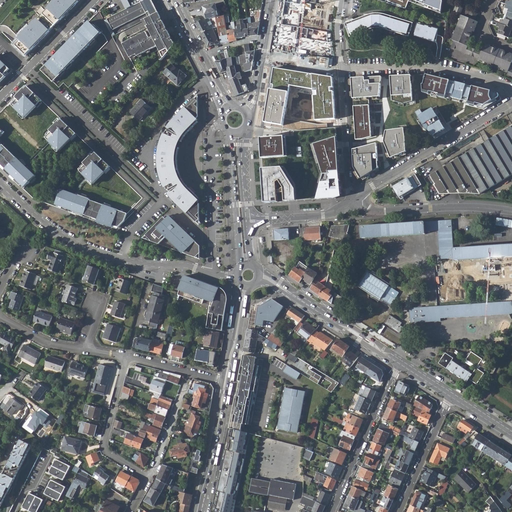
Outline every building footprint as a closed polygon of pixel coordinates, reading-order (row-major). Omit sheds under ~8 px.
[(15,45),(26,56),(78,2),(76,1),(76,0),(57,0),(56,1),(55,1),(48,9),(45,12),(47,14),(42,19),(40,17),(37,20),(29,28),(30,28),(27,31),(27,30),(19,38),(21,40),(15,45)] [(144,0),(125,10),(107,20),(112,30),(148,12),(151,16),(157,13),(149,0),(144,0)] [(119,0),(125,10),(144,0),(119,0)] [(305,0),(285,0),(282,23),(298,26),(300,13),(303,14),(305,0)] [(442,0),(441,0),(377,0),(405,9),(408,1),(441,13),(442,0)] [(225,5),(225,2),(216,5),(203,8),(207,20),(211,19),(219,16),(216,7),(225,5)] [(453,14),(460,16),(462,9),(455,6),(453,14)] [(48,9),(37,20),(40,17),(42,19),(47,14),(45,12),(48,9)] [(450,49),(468,56),(471,49),(467,48),(471,37),(470,37),(466,35),(468,31),(472,32),(473,33),(477,23),(475,22),(478,15),(470,12),(467,19),(461,16),(451,41),(453,42),(450,49)] [(157,46),(163,59),(174,45),(157,13),(151,16),(144,20),(148,27),(146,28),(151,37),(148,39),(145,32),(121,44),(128,58),(136,55),(137,56),(157,46)] [(351,37),(361,33),(363,32),(363,31),(369,28),(369,27),(371,26),(374,25),(377,25),(379,25),(381,26),(383,27),(387,29),(387,30),(392,32),(392,30),(401,33),(401,34),(407,36),(408,31),(411,31),(410,27),(412,26),(411,22),(406,21),(406,24),(403,23),(403,22),(399,21),(399,19),(396,20),(395,18),(392,18),(391,19),(388,18),(389,16),(385,16),(385,14),(380,14),(380,13),(379,13),(372,13),(372,16),(366,15),(365,17),(362,17),(362,19),(358,18),(358,20),(352,23),(351,21),(346,23),(346,27),(348,27),(348,29),(347,31),(349,31),(351,37)] [(218,27),(221,44),(225,43),(229,42),(227,32),(227,27),(226,23),(225,15),(219,16),(211,19),(215,28),(218,27)] [(511,29),(511,28),(511,17),(506,16),(504,21),(501,20),(499,23),(511,29)] [(250,37),(248,24),(244,25),(243,18),(241,19),(243,37),(250,37)] [(248,24),(250,37),(258,36),(260,23),(252,24),(251,18),(247,18),(248,24)] [(195,23),(201,34),(215,28),(211,19),(207,20),(200,21),(195,23)] [(92,26),(88,22),(69,42),(71,44),(67,47),(65,46),(41,70),(54,83),(59,77),(61,78),(76,62),(75,61),(85,51),(86,52),(97,41),(95,40),(102,33),(94,25),(92,26)] [(428,26),(422,24),(418,22),(414,36),(420,38),(421,36),(423,37),(423,39),(434,42),(434,40),(436,41),(438,28),(429,25),(428,26)] [(232,26),(227,27),(227,32),(229,42),(237,40),(237,39),(236,31),(234,23),(231,23),(232,26)] [(508,38),(511,29),(499,23),(497,23),(496,26),(499,28),(497,34),(508,38)] [(201,34),(208,48),(215,44),(215,46),(221,44),(218,27),(215,28),(201,34)] [(327,32),(299,27),(295,51),(329,55),(327,32)] [(481,53),(477,52),(475,59),(478,60),(478,61),(508,73),(507,75),(511,77),(511,54),(509,53),(509,55),(507,59),(503,57),(504,53),(505,52),(495,47),(494,49),(492,53),(488,51),(489,47),(490,45),(485,43),(481,53)] [(243,63),(245,72),(252,71),(255,51),(250,52),(249,44),(244,45),(246,52),(247,62),(243,63)] [(232,58),(232,66),(240,64),(239,56),(235,57),(234,55),(232,56),(230,49),(225,50),(226,53),(227,59),(232,58)] [(468,56),(475,59),(477,52),(471,49),(468,56)] [(85,51),(75,61),(76,62),(86,52),(85,51)] [(239,56),(240,64),(243,63),(247,62),(246,52),(243,53),(243,55),(239,56)] [(246,75),(245,72),(243,63),(240,64),(232,66),(232,58),(227,59),(222,61),(218,62),(216,63),(221,73),(227,72),(234,92),(235,91),(241,94),(248,91),(248,90),(246,85),(241,86),(239,79),(242,79),(241,76),(246,75)] [(4,75),(9,69),(0,59),(0,82),(6,77),(4,75)] [(172,64),(164,73),(170,78),(168,80),(178,89),(188,77),(187,76),(182,72),(181,73),(179,71),(172,64)] [(274,68),(264,127),(288,131),(327,128),(327,124),(317,125),(286,119),(291,86),(314,90),(316,121),(336,119),(333,77),(274,68)] [(422,85),(424,93),(485,109),(502,99),(498,92),(426,74),(424,85),(422,85)] [(412,75),(391,76),(393,102),(404,105),(414,103),(412,75)] [(383,76),(352,78),(354,100),(370,100),(381,99),(383,76)] [(26,86),(15,97),(17,99),(12,105),(25,118),(42,101),(26,86)] [(167,131),(165,135),(181,142),(184,138),(187,134),(198,122),(197,121),(198,120),(196,119),(198,117),(198,95),(185,108),(186,109),(184,111),(183,110),(178,114),(174,119),(172,121),(169,125),(167,129),(169,130),(168,132),(167,131)] [(142,100),(130,113),(139,121),(151,108),(142,100)] [(354,100),(357,140),(363,139),(372,137),(370,100),(354,100)] [(445,129),(433,109),(419,117),(427,131),(428,131),(434,136),(445,129)] [(76,134),(61,119),(49,130),(51,132),(46,138),(59,151),(76,134)] [(480,194),(511,174),(511,126),(429,176),(435,185),(434,185),(439,194),(480,194)] [(295,134),(295,137),(261,139),(266,203),(336,198),(342,195),(337,127),(327,128),(294,130),(295,134)] [(0,134),(2,132),(0,129),(0,163),(6,169),(5,171),(20,186),(22,185),(24,187),(29,183),(37,175),(24,167),(2,146),(1,147),(0,145),(0,136),(0,137),(0,136),(0,134)] [(407,153),(404,129),(386,131),(384,143),(391,158),(407,153)] [(165,135),(163,135),(162,139),(160,143),(179,148),(180,146),(181,142),(165,135)] [(127,136),(124,140),(129,145),(132,141),(127,136)] [(179,148),(160,143),(158,151),(158,159),(158,168),(160,176),(161,178),(179,173),(177,162),(177,157),(178,151),(179,148)] [(379,169),(377,144),(353,150),(355,168),(362,180),(379,169)] [(110,167),(95,152),(83,163),(85,165),(80,171),(93,184),(110,167)] [(179,173),(161,178),(163,184),(164,187),(165,186),(182,179),(179,173)] [(399,197),(401,200),(404,199),(403,197),(415,190),(414,189),(421,185),(415,175),(393,187),(399,197)] [(182,179),(165,186),(166,187),(167,190),(168,189),(169,190),(170,191),(185,183),(183,181),(182,179)] [(170,191),(167,192),(169,195),(172,198),(174,201),(175,202),(176,203),(196,222),(200,219),(199,204),(198,202),(199,201),(198,200),(199,198),(190,189),(186,186),(185,183),(170,191)] [(79,196),(61,190),(58,200),(58,201),(56,205),(63,207),(62,209),(77,214),(77,212),(91,217),(91,220),(112,227),(113,225),(115,226),(128,214),(118,210),(118,211),(116,211),(117,210),(90,200),(90,199),(79,195),(79,196)] [(128,214),(115,226),(119,228),(126,220),(128,214)] [(165,216),(146,235),(152,242),(156,238),(161,243),(183,251),(185,248),(186,249),(184,253),(196,258),(200,253),(200,243),(185,229),(171,215),(168,218),(165,216)] [(451,220),(420,222),(421,234),(426,234),(425,231),(438,230),(440,259),(454,258),(454,261),(458,261),(458,248),(453,248),(451,220)] [(420,222),(387,224),(388,237),(421,234),(420,222)] [(387,224),(361,226),(362,239),(388,237),(387,224)] [(332,226),(330,237),(347,236),(349,225),(332,226)] [(303,239),(303,241),(321,240),(320,227),(306,228),(303,239)] [(274,230),(275,241),(289,240),(289,229),(274,230)] [(156,238),(152,242),(184,253),(186,249),(185,248),(183,251),(161,243),(156,238)] [(511,244),(490,246),(491,258),(511,256),(511,244)] [(490,246),(458,248),(458,261),(491,258),(490,246)] [(52,260),(48,270),(59,274),(62,266),(61,265),(65,253),(56,249),(54,253),(50,252),(48,259),(52,260)] [(303,278),(306,274),(308,267),(300,262),(290,276),(300,283),(303,278)] [(89,266),(84,281),(95,285),(100,269),(89,266)] [(306,274),(303,278),(311,284),(317,274),(308,267),(306,274)] [(25,271),(20,286),(31,290),(36,274),(25,271)] [(339,282),(344,285),(348,278),(344,275),(339,282)] [(178,293),(177,295),(202,304),(204,299),(207,300),(207,299),(211,300),(210,307),(207,328),(221,331),(222,321),(223,322),(227,299),(224,298),(225,295),(222,291),(219,290),(219,288),(216,287),(216,286),(198,280),(197,281),(184,276),(178,293)] [(120,279),(116,291),(126,294),(130,282),(120,279)] [(310,290),(319,296),(325,287),(318,283),(316,286),(314,284),(310,290)] [(152,296),(150,302),(165,306),(166,301),(164,300),(165,296),(162,295),(164,287),(154,284),(151,291),(154,292),(153,296),(152,296)] [(68,285),(62,301),(72,305),(72,304),(75,305),(77,299),(74,298),(78,288),(68,285)] [(334,297),(331,296),(328,294),(330,291),(325,287),(319,296),(332,304),(333,300),(334,297)] [(13,300),(10,308),(19,311),(24,296),(12,292),(10,299),(13,300)] [(333,300),(339,304),(342,298),(334,293),(334,297),(333,300)] [(256,325),(263,326),(263,327),(264,325),(266,325),(266,321),(273,322),(284,307),(272,299),(258,307),(256,325)] [(116,301),(111,315),(120,318),(124,309),(125,305),(116,301)] [(148,312),(162,315),(165,306),(150,302),(149,306),(150,306),(148,312)] [(410,322),(441,320),(442,320),(442,318),(511,313),(511,302),(409,308),(410,322)] [(305,316),(292,307),(285,318),(297,326),(300,322),(305,316)] [(37,311),(34,321),(49,327),(53,317),(37,311)] [(148,312),(147,311),(146,316),(148,316),(147,318),(146,321),(150,322),(148,327),(155,329),(156,329),(158,324),(159,325),(162,315),(148,312)] [(385,323),(399,333),(403,328),(400,325),(401,323),(391,316),(385,323)] [(61,318),(57,330),(71,335),(75,323),(61,318)] [(308,339),(316,330),(306,322),(304,325),(300,322),(297,326),(294,329),(307,341),(308,339)] [(108,324),(103,338),(116,342),(121,328),(108,324)] [(259,331),(248,329),(246,344),(244,352),(256,354),(256,350),(258,341),(259,342),(262,342),(263,337),(259,334),(259,331)] [(316,330),(308,339),(312,342),(313,341),(325,350),(333,340),(321,331),(320,332),(316,329),(316,330)] [(207,331),(204,345),(217,348),(218,339),(223,340),(224,334),(219,333),(207,331)] [(153,340),(150,351),(161,354),(167,335),(167,334),(159,332),(158,337),(161,338),(161,340),(153,338),(153,340)] [(4,333),(0,339),(0,342),(6,346),(3,350),(9,354),(16,340),(4,333)] [(284,342),(277,338),(271,334),(267,339),(270,341),(274,343),(278,345),(280,347),(284,342)] [(135,339),(133,347),(150,351),(153,340),(140,336),(139,338),(137,337),(135,339)] [(331,349),(342,357),(349,347),(338,339),(331,349)] [(170,344),(168,354),(182,358),(185,348),(170,344)] [(25,345),(19,356),(35,364),(41,354),(25,345)] [(291,353),(295,356),(299,351),(295,348),(290,353),(291,353)] [(197,349),(195,360),(208,362),(208,365),(214,366),(216,353),(197,349)] [(342,360),(351,367),(358,357),(349,351),(342,360)] [(482,359),(471,352),(466,360),(477,367),(482,359)] [(295,356),(291,353),(287,358),(295,363),(298,358),(295,356)] [(467,383),(467,382),(469,379),(477,384),(484,373),(476,368),(472,375),(452,361),(454,358),(446,353),(439,363),(451,371),(450,372),(453,374),(454,373),(457,375),(457,376),(460,378),(460,377),(464,380),(463,380),(467,383)] [(248,424),(258,376),(257,375),(259,364),(256,364),(257,357),(243,355),(241,370),(229,427),(242,431),(243,423),(248,424)] [(48,356),(45,366),(62,372),(65,362),(48,356)] [(356,367),(367,374),(373,365),(363,358),(356,367)] [(74,361),(69,375),(72,376),(73,374),(84,378),(88,368),(76,364),(77,362),(74,361)] [(99,365),(95,382),(93,391),(106,394),(108,386),(105,385),(107,377),(110,378),(112,368),(99,365)] [(283,371),(297,379),(300,373),(287,365),(283,371)] [(367,374),(378,381),(383,374),(382,371),(373,365),(367,374)] [(312,375),(310,379),(318,384),(322,376),(333,383),(327,389),(332,392),(339,383),(313,367),(311,370),(310,369),(308,372),(312,375)] [(155,372),(154,376),(158,377),(178,384),(181,376),(169,373),(169,375),(163,373),(159,372),(159,373),(155,372)] [(339,383),(343,386),(350,377),(346,374),(339,383)] [(158,377),(156,382),(165,386),(164,388),(175,393),(176,390),(178,384),(158,377)] [(38,382),(29,395),(38,401),(47,389),(38,382)] [(395,392),(405,397),(409,386),(399,382),(395,392)] [(189,389),(188,393),(194,395),(208,398),(209,394),(206,393),(206,391),(204,388),(205,386),(195,383),(193,391),(189,389)] [(131,389),(124,386),(122,392),(129,395),(131,389)] [(295,432),(303,390),(283,387),(276,429),(295,432)] [(371,402),(372,402),(376,392),(366,388),(365,390),(362,397),(371,402)] [(127,401),(129,395),(122,392),(121,397),(121,399),(127,401)] [(169,410),(174,396),(167,394),(164,402),(152,397),(150,403),(166,409),(169,410)] [(194,398),(192,406),(201,409),(203,403),(206,403),(208,398),(194,395),(193,398),(194,398)] [(366,414),(371,402),(362,397),(360,396),(354,409),(366,414)] [(416,407),(429,413),(433,406),(432,404),(419,396),(413,406),(416,407)] [(12,398),(3,409),(12,415),(16,409),(18,411),(22,406),(12,398)] [(388,408),(397,412),(401,404),(392,400),(388,408)] [(164,416),(166,409),(150,403),(148,409),(153,410),(153,411),(164,416)] [(90,410),(88,418),(99,421),(103,409),(91,406),(90,405),(89,409),(90,410)] [(418,420),(427,424),(430,416),(428,415),(429,413),(416,407),(414,412),(415,415),(419,417),(418,420)] [(27,426),(35,432),(41,423),(47,428),(52,421),(47,418),(50,415),(40,408),(37,412),(36,411),(32,416),(34,417),(27,426)] [(396,416),(406,420),(407,417),(397,412),(388,408),(383,418),(393,422),(396,416)] [(145,412),(144,415),(151,418),(164,423),(166,418),(154,414),(153,415),(145,412)] [(58,420),(56,423),(60,425),(65,415),(61,414),(60,416),(58,420)] [(184,422),(183,424),(186,425),(199,430),(200,425),(197,424),(200,417),(192,414),(189,422),(188,422),(187,423),(184,422)] [(347,423),(359,429),(363,421),(349,414),(346,419),(344,418),(343,421),(347,423)] [(401,435),(402,435),(410,418),(407,417),(406,420),(401,431),(400,434),(401,435)] [(151,418),(150,421),(155,423),(154,425),(162,428),(164,423),(151,418)] [(122,428),(124,422),(116,420),(114,426),(122,428)] [(457,428),(466,435),(468,431),(469,432),(473,427),(463,420),(457,428)] [(143,430),(148,431),(159,436),(161,430),(150,426),(149,426),(144,425),(145,423),(142,422),(140,429),(142,429),(143,430)] [(86,423),(84,433),(95,436),(98,426),(86,423)] [(359,429),(347,423),(343,431),(356,437),(359,429)] [(186,425),(185,428),(186,428),(184,433),(186,434),(185,435),(192,437),(194,436),(197,436),(199,430),(186,425)] [(373,442),(381,446),(382,444),(384,445),(389,432),(399,436),(400,434),(392,431),(380,425),(373,442)] [(212,511),(233,511),(236,500),(233,499),(234,494),(237,495),(244,459),(242,458),(243,453),(245,454),(246,449),(244,449),(245,439),(243,439),(245,432),(242,431),(229,427),(216,494),(221,495),(220,501),(217,500),(215,506),(213,506),(212,511)] [(413,428),(409,438),(419,442),(423,432),(413,428)] [(49,436),(54,438),(55,434),(61,436),(62,432),(53,429),(49,436)] [(142,429),(141,432),(143,432),(141,436),(156,442),(159,436),(148,431),(143,430),(142,429)] [(339,446),(340,446),(343,447),(350,450),(356,437),(343,431),(342,430),(340,435),(344,436),(339,446)] [(126,433),(124,437),(126,438),(134,441),(136,436),(137,435),(129,432),(128,434),(126,433)] [(441,438),(453,444),(455,439),(443,433),(441,438)] [(456,445),(459,447),(460,446),(470,435),(468,433),(456,445)] [(401,435),(400,434),(399,436),(404,439),(404,441),(406,442),(407,443),(412,446),(410,450),(415,452),(419,442),(409,438),(402,435),(401,435)] [(472,445),(483,452),(490,441),(479,434),(472,445)] [(132,445),(132,447),(140,450),(144,439),(136,436),(134,441),(132,445)] [(65,437),(62,450),(79,454),(82,441),(65,437)] [(169,451),(171,456),(177,455),(178,458),(187,456),(186,453),(188,452),(190,450),(189,445),(188,445),(187,443),(182,444),(181,439),(177,439),(178,443),(177,446),(173,446),(174,448),(173,449),(173,450),(169,451)] [(0,480),(0,511),(10,511),(15,503),(7,492),(32,445),(21,440),(17,448),(16,448),(13,455),(14,455),(6,469),(5,468),(2,475),(3,475),(0,481),(0,480)] [(483,452),(494,459),(501,449),(490,441),(483,452)] [(368,452),(377,456),(378,452),(381,446),(373,442),(368,452)] [(430,462),(438,465),(442,457),(446,459),(450,449),(438,444),(430,462)] [(330,460),(342,465),(347,454),(335,448),(330,460)] [(404,450),(401,448),(398,455),(399,457),(400,457),(402,458),(400,462),(409,465),(414,454),(404,450)] [(304,458),(310,461),(314,453),(312,452),(307,449),(305,449),(304,458)] [(494,459),(505,466),(511,455),(501,449),(494,459)] [(194,454),(192,460),(194,461),(195,460),(200,461),(201,455),(200,455),(201,451),(197,450),(196,455),(194,454)] [(137,451),(132,459),(144,467),(149,459),(137,451)] [(94,465),(94,463),(100,460),(97,452),(86,457),(90,466),(94,465)] [(362,468),(372,472),(374,468),(376,469),(380,460),(378,458),(378,457),(377,456),(368,452),(362,468)] [(71,466),(56,459),(48,475),(64,482),(71,466)] [(395,468),(405,473),(409,465),(400,462),(400,463),(397,462),(395,467),(393,466),(392,467),(395,468)] [(326,473),(337,478),(342,468),(330,463),(326,473)] [(80,473),(75,483),(85,488),(90,479),(86,478),(88,473),(80,468),(76,465),(73,470),(78,472),(80,473)] [(163,465),(157,479),(166,484),(167,484),(173,468),(163,465)] [(100,466),(94,473),(100,477),(98,480),(105,484),(108,480),(112,483),(116,477),(111,474),(110,476),(104,473),(105,472),(101,469),(102,467),(100,466)] [(357,479),(368,484),(369,481),(370,482),(374,473),(372,472),(362,468),(357,479)] [(405,473),(395,468),(389,481),(400,486),(405,473)] [(446,477),(429,469),(427,472),(426,472),(425,475),(424,474),(421,481),(422,482),(432,487),(437,477),(444,481),(446,477)] [(122,471),(116,481),(126,487),(132,476),(128,474),(128,475),(122,471)] [(454,479),(468,494),(476,486),(461,471),(454,479)] [(332,490),(336,481),(319,473),(317,472),(315,474),(316,475),(314,480),(324,485),(323,486),(332,490)] [(126,487),(135,492),(140,482),(139,480),(132,476),(126,487)] [(157,479),(152,488),(161,493),(166,484),(157,479)] [(269,494),(270,494),(287,498),(294,499),(297,485),(272,480),(271,482),(253,479),(250,492),(269,495),(269,494)] [(66,488),(51,480),(43,496),(59,503),(66,488)] [(354,485),(361,488),(362,486),(364,487),(365,485),(363,484),(363,483),(356,480),(354,485)] [(384,496),(393,500),(398,490),(389,486),(384,496)] [(353,487),(349,496),(358,500),(361,494),(371,498),(372,495),(353,487)] [(152,488),(147,497),(156,502),(161,493),(152,488)] [(304,497),(325,506),(331,492),(323,488),(318,499),(305,494),(304,497)] [(499,500),(507,509),(511,506),(505,501),(511,494),(509,492),(511,490),(510,488),(499,500)] [(369,502),(374,504),(378,493),(374,491),(372,495),(371,498),(369,502)] [(411,505),(428,511),(430,511),(431,510),(422,506),(426,495),(417,491),(411,505)] [(38,511),(44,500),(29,493),(21,509),(28,511),(38,511)] [(270,494),(269,498),(267,507),(285,511),(287,498),(270,494)] [(322,511),(325,506),(304,497),(303,496),(300,503),(305,505),(309,506),(307,510),(304,509),(302,508),(300,511),(322,511)] [(363,502),(361,501),(358,500),(349,496),(344,506),(350,508),(349,511),(351,511),(364,511),(366,511),(360,508),(363,502)] [(379,506),(389,510),(393,500),(384,496),(379,506)] [(147,497),(145,501),(154,506),(156,502),(147,497)] [(501,511),(491,497),(486,502),(491,506),(491,510),(492,511),(491,511),(501,511)] [(107,501),(101,511),(117,511),(120,507),(107,501)] [(182,503),(180,510),(187,511),(188,511),(190,505),(182,503)]
